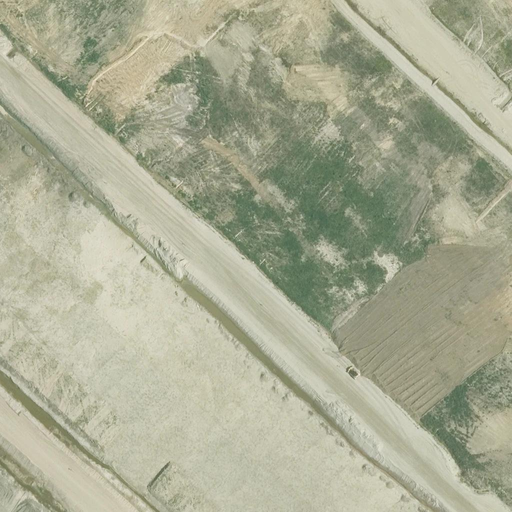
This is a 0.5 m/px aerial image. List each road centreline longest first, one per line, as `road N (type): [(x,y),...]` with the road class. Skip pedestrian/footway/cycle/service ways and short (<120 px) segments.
road 1 (track): [(0,65),(483,511)]
road 2 (track): [(511,110),(395,0)]
road 3 (track): [(0,410),(113,511)]
